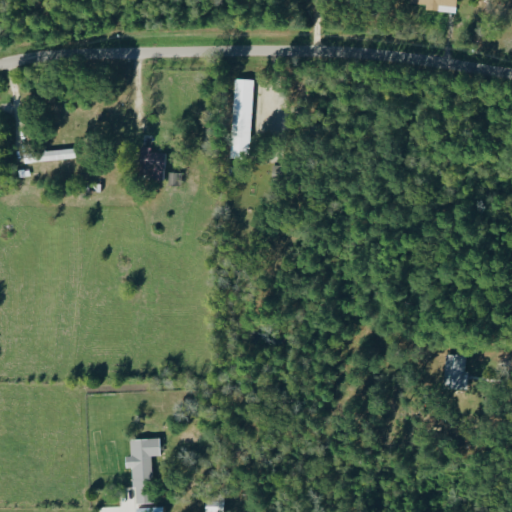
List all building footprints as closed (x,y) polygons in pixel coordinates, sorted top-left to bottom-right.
[(422,10),(453,13),(454,0),(408,0),(408,3),(423,5),(422,10)] [(251,79),(231,79),(230,158),(249,158),(251,79)] [(161,172),(162,153),(147,152),(147,147),(137,147),(136,170),(161,172)] [(37,162),(73,158),(72,148),(36,152),(37,162)] [(97,511),(147,511),(147,503),(145,456),(157,456),(156,438),(127,439),(128,456),(125,456),(127,487),(118,487),(119,507),(97,508),(97,511)]
